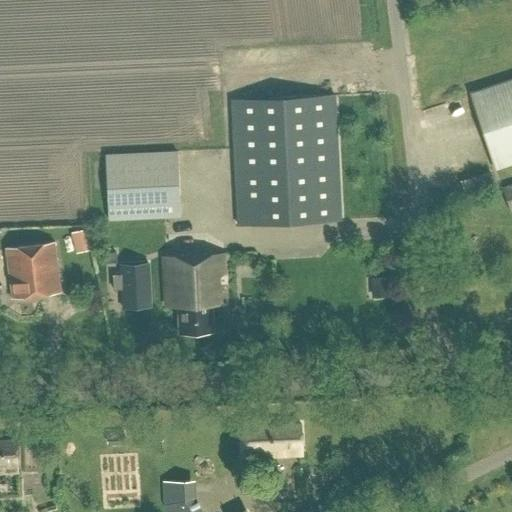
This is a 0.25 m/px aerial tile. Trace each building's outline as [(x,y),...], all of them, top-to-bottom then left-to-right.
[(272,0),(284,57),(306,53),(295,0),(272,0)] [(511,165),(511,80),(470,94),(495,171),(511,165)] [(339,219),(334,95),(232,100),(237,223),(339,219)] [(180,215),(177,149),(106,152),(109,218),(180,215)] [(511,211),(511,184),(502,187),(510,212),(511,211)] [(373,185),(374,222),(392,221),(391,185),(373,185)] [(74,232),(79,253),(95,250),(91,229),(74,232)] [(58,293),(51,243),(4,249),(10,299),(58,293)] [(340,266),(374,266),(374,249),(340,249),(340,266)] [(225,304),(224,254),(164,256),(166,306),(179,306),(179,332),(214,331),(213,304),(225,304)] [(122,288),(122,307),(150,306),(148,262),(120,264),(121,274),(113,274),(114,289),(114,288),(122,288)] [(375,279),(377,295),(392,293),(390,277),(375,279)] [(255,336),(258,346),(276,340),(273,330),(255,336)] [(318,340),(289,339),(288,354),(318,354),(318,340)] [(253,424),(253,418),(239,419),(240,456),(301,455),(300,424),(253,424)] [(0,438),(0,472),(15,472),(15,438),(0,438)] [(193,511),(187,500),(186,480),(163,481),(164,505),(166,510),(167,511),(193,511)]
